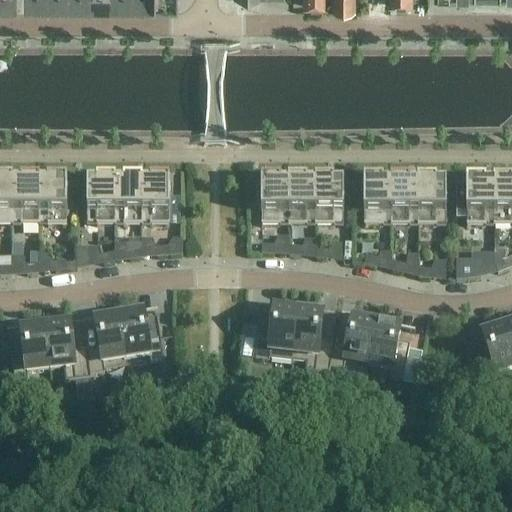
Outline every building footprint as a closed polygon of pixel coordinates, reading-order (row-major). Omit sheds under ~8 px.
[(303,0),(303,8),(325,8),(325,0),(303,0)] [(331,0),(332,8),(354,8),(354,0),(331,0)] [(0,228),(12,228),(12,184),(0,183),(0,228)] [(12,184),(12,228),(13,228),(13,226),(20,226),(20,228),(39,228),(39,184),(20,184),(20,186),(12,186),(12,184)] [(39,184),(39,228),(39,226),(47,226),(47,228),(66,228),(66,215),(67,215),(66,186),(66,184),(47,184),(47,186),(39,186),(39,184)] [(96,186),(86,186),(87,226),(96,226),(96,228),(114,228),(114,184),(96,184),(96,186)] [(115,184),(114,184),(114,228),(115,228),(115,226),(123,226),(123,228),(141,229),(141,184),(123,184),(123,186),(115,186),(115,184)] [(142,184),(141,184),(141,229),(142,229),(142,226),(150,226),(150,228),(169,229),(169,215),(169,186),(169,184),(150,184),(150,186),(142,186),(142,184)] [(261,186),(261,215),(261,229),(280,229),(280,226),(288,226),(288,229),(289,229),(288,184),(288,186),(280,186),(280,184),(261,184),(261,186)] [(307,184),(288,184),(289,229),(307,229),(307,226),(315,226),(315,229),(315,184),(315,186),(307,186),(307,184)] [(333,184),(315,184),(315,229),(333,229),(333,226),(343,226),(343,186),(333,186),(333,184)] [(390,229),(391,229),(391,184),(390,184),(390,186),(382,186),(382,184),(364,184),(364,186),(363,186),(363,215),(364,215),(364,229),(382,229),(382,226),(390,226),(390,229)] [(417,229),(418,229),(418,184),(417,184),(417,186),(409,186),(409,184),(391,184),(391,229),(409,229),(409,226),(417,226),(417,229)] [(436,184),(418,184),(418,229),(436,229),(436,227),(445,226),(446,186),(436,186),(436,184)] [(466,184),(466,186),(456,186),(455,215),(466,215),(466,229),(485,229),(485,227),(493,227),(493,229),(494,229),(494,184),(493,184),(493,186),(485,186),(485,184),(466,184)] [(511,186),(511,184),(494,184),(494,229),(511,229),(511,227),(511,226),(511,186)] [(273,248),(261,247),(261,257),(273,258),(273,248)] [(156,250),(157,260),(169,259),(168,249),(156,250)] [(301,250),(289,249),(289,259),(301,260),(301,250)] [(328,253),(317,251),(315,261),(327,263),(328,253)] [(140,252),(128,253),(129,263),(141,262),(140,252)] [(113,256),(101,258),(103,267),(115,265),(113,256)] [(366,259),(364,269),(375,271),(377,261),(366,259)] [(505,262),(494,266),(497,276),(509,271),(505,262)] [(65,263),(53,265),(55,275),(66,273),(65,263)] [(455,263),(455,284),(479,281),(479,263),(455,263)] [(393,264),(391,274),(403,277),(405,267),(393,264)] [(38,267),(26,268),(26,278),(38,277),(38,267)] [(11,269),(0,269),(0,279),(11,279),(11,269)] [(419,271),(418,281),(430,282),(431,272),(419,271)] [(269,362),(292,365),(298,314),(274,311),(271,340),(258,338),(255,363),(268,365),(269,362)] [(328,377),(329,372),(333,347),(318,345),(322,316),(298,314),(292,365),(306,366),(305,374),(328,377)] [(142,316),(118,319),(126,363),(149,359),(151,369),(164,367),(160,342),(147,344),(142,316)] [(344,365),(367,369),(376,326),(374,326),(375,321),(362,318),(361,323),(353,321),(347,350),(333,347),(329,372),(342,375),(344,365)] [(100,352),(87,354),(91,379),(104,377),(103,367),(126,363),(118,319),(95,323),(100,352)] [(47,330),(45,330),(50,373),(63,372),(65,385),(90,382),(90,379),(91,379),(87,354),(86,354),(72,356),(69,327),(60,328),(60,323),(46,325),(47,330)] [(388,384),(402,387),(408,354),(395,351),(399,331),(376,326),(367,369),(390,374),(388,384)] [(505,375),(511,373),(511,353),(504,329),(482,336),(490,364),(478,368),(486,395),(509,388),(505,375)] [(27,376),(50,373),(45,330),(21,332),(24,361),(11,363),(14,388),(28,386),(27,376)]
